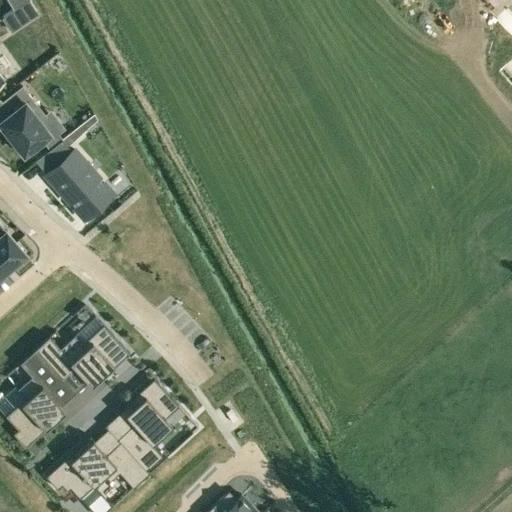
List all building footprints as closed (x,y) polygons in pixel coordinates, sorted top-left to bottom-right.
[(1,101),(9,112),(0,119),(0,123),(23,153),(26,151),(29,154),(40,145),(38,142),(50,132),(39,119),(45,115),(22,85),(1,101)] [(84,217),(112,192),(74,148),(72,150),(61,138),(46,150),(57,163),(46,173),(84,217)] [(91,236),(113,223),(105,210),(83,223),(91,236)] [(0,273),(2,272),(4,271),(9,266),(11,265),(10,264),(14,261),(14,262),(22,255),(24,252),(5,230),(0,233),(0,273)] [(0,274),(0,293),(11,284),(1,273),(0,274)] [(129,352),(103,323),(82,342),(74,334),(59,347),(49,335),(36,346),(64,377),(65,376),(75,367),(89,382),(91,384),(102,375),(103,376),(129,352)] [(25,396),(5,414),(17,428),(12,432),(25,446),(55,419),(65,410),(61,405),(48,391),(62,379),(64,377),(36,346),(35,347),(19,362),(31,375),(17,387),(25,396)] [(129,399),(134,404),(125,412),(133,422),(117,437),(148,472),(149,471),(146,468),(162,454),(153,445),(164,435),(162,432),(172,424),(165,416),(178,404),(153,377),(129,399)] [(132,486),(148,472),(117,437),(116,437),(119,441),(106,453),(89,435),(81,442),(71,451),(45,475),(57,487),(62,483),(67,489),(70,486),(79,497),(104,474),(109,479),(119,471),(132,486)] [(259,511),(241,493),(232,501),(224,493),(204,511),(259,511)]
